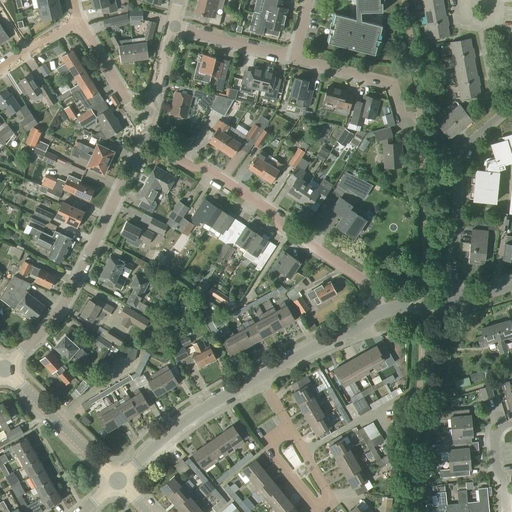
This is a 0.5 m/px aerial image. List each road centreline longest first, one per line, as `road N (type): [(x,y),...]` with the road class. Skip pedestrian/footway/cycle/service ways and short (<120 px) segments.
road 1 (residential): [(377,314),(365,283),(145,139)]
road 2 (residential): [(3,372),(62,305),(145,139)]
road 3 (residential): [(446,305),(461,158),(511,112)]
road 4 (residential): [(288,429),(267,446),(317,510),(330,500),(304,452)]
road 5 (residential): [(116,482),(176,428),(258,377)]
road 6 (secondary): [(116,482),(3,372)]
road 7 (residential): [(405,126),(384,81),(293,56)]
road 8 (residential): [(258,377),(377,314)]
road 9 (residential): [(151,115),(133,111),(76,19)]
road 10 (residential): [(293,56),(172,25)]
